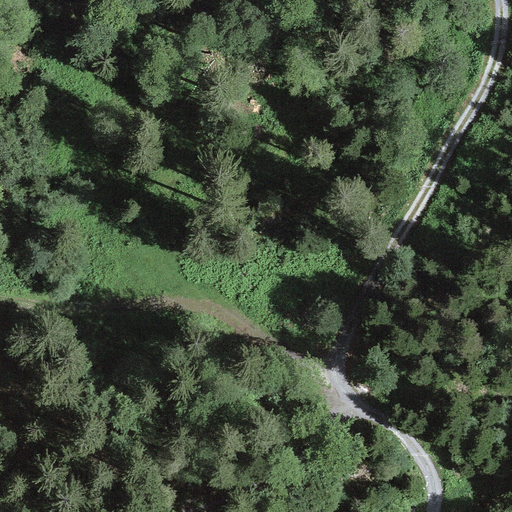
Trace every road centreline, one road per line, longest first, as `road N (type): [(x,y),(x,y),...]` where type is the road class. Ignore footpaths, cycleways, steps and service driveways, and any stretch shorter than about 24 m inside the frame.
road 1 (track): [(345,391),(343,336),(474,107),(492,66),(499,0)]
road 2 (track): [(191,511),(345,391)]
road 3 (track): [(432,511),(414,446),(345,391)]
